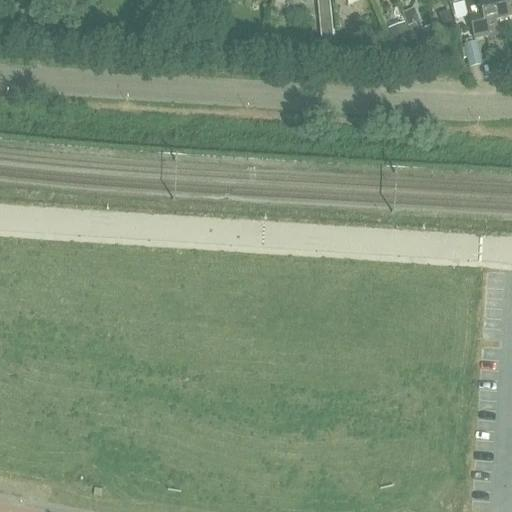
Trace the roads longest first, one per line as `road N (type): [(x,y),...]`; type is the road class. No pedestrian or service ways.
road 1 (residential): [(511,107),(459,110),(0,77)]
road 2 (unclassified): [(511,253),(0,217)]
